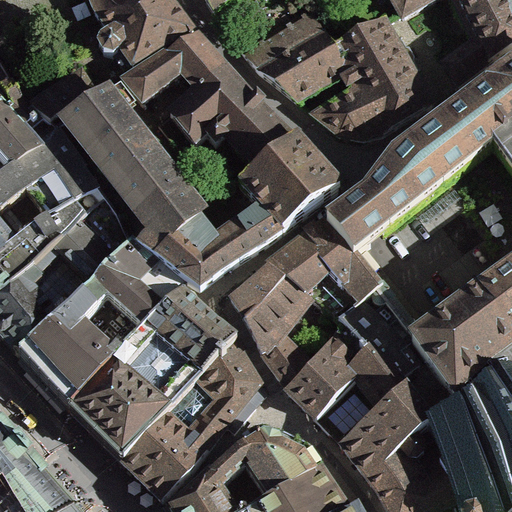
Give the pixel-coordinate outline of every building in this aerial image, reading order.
[(88,0),(95,17),(96,19),(134,0),(88,0)] [(133,73),(192,35),(165,0),(134,0),(96,19),(109,38),(101,43),(99,48),(104,56),(113,59),(121,54),(133,73)] [(203,0),(215,18),(235,0),(203,0)] [(391,0),(403,21),(438,0),(391,0)] [(452,0),(476,48),(444,70),(459,90),(493,65),(511,51),(511,9),(507,0),(452,0)] [(249,63),(260,76),(323,36),(312,12),(243,56),(249,63)] [(411,122),(432,110),(419,88),(383,26),(335,52),(344,77),(355,95),(382,139),(411,122)] [(323,36),(260,76),(280,92),(296,104),(344,77),(335,52),(324,36),(323,36)] [(217,63),(196,40),(124,85),(141,106),(142,107),(183,77),(198,95),(225,72),(217,63)] [(256,175),(294,143),(253,104),(252,103),(225,72),(198,95),(161,128),(160,127),(158,128),(170,142),(182,134),(196,151),(198,150),(203,155),(212,147),(216,151),(226,142),(256,175)] [(511,270),(411,344),(456,405),(511,363),(511,73),(494,86),(489,91),(394,161),(364,199),(352,208),(329,226),(356,259),(493,151),(511,177),(511,270)] [(51,126),(55,122),(94,97),(86,83),(82,77),(33,109),(22,98),(12,82),(0,87),(11,103),(6,106),(23,127),(37,114),(44,119),(51,126)] [(202,222),(149,155),(156,149),(141,131),(134,136),(121,119),(141,106),(124,85),(116,89),(65,122),(153,234),(142,242),(138,247),(189,284),(202,292),(227,276),(268,248),(299,225),(338,196),(339,196),(342,194),(339,192),(319,170),(294,143),(256,175),(240,188),(261,213),(217,245),(200,224),(202,222)] [(353,141),(364,143),(382,139),(355,95),(315,120),(340,139),(353,141)] [(6,106),(1,101),(0,101),(0,182),(43,148),(29,132),(44,119),(37,114),(23,127),(6,106)] [(99,189),(57,130),(48,144),(43,148),(0,182),(0,260),(54,217),(55,219),(74,206),(99,189)] [(55,219),(54,217),(0,260),(0,303),(32,276),(79,223),(84,218),(74,206),(55,219)] [(105,269),(116,259),(79,223),(32,276),(0,303),(0,337),(18,358),(19,358),(61,323),(99,281),(105,269)] [(311,304),(306,299),(328,275),(343,290),(360,307),(363,305),(380,290),(356,259),(329,226),(297,250),(269,272),(311,304)] [(70,414),(127,347),(182,292),(182,290),(185,288),(189,284),(138,247),(132,244),(122,254),(121,253),(116,259),(105,269),(99,281),(61,323),(19,358),(36,378),(70,414)] [(280,341),(311,304),(269,272),(245,292),(231,302),(263,359),(282,387),(287,394),(305,412),(308,415),(311,418),(316,423),(374,361),(370,357),(388,341),(367,320),(351,334),(344,328),(305,373),(280,341)] [(190,300),(182,292),(127,347),(70,414),(92,435),(122,465),(167,415),(194,385),(225,352),(236,340),(214,321),(200,308),(190,299),(190,300)] [(428,426),(433,422),(402,382),(420,368),(363,305),(360,307),(341,324),(344,328),(351,334),(367,320),(388,341),(370,357),(374,361),(316,423),(342,450),(340,452),(343,455),(345,453),(366,480),(368,483),(366,484),(368,487),(370,486),(379,498),(415,471),(411,466),(416,466),(423,459),(424,450),(417,442),(430,429),(428,426)] [(236,340),(225,352),(194,385),(167,415),(122,465),(140,482),(163,505),(164,504),(191,480),(209,453),(226,430),(234,436),(248,419),(267,397),(261,387),(259,384),(262,382),(256,373),(254,374),(242,355),(246,352),(236,342),(237,341),(236,340)] [(511,511),(511,363),(456,405),(433,422),(428,426),(430,429),(435,437),(440,452),(415,471),(379,498),(377,499),(379,501),(381,500),(387,511),(511,511)] [(0,511),(72,511),(69,508),(45,482),(46,481),(39,473),(36,470),(35,469),(11,442),(2,430),(1,431),(0,429),(0,511)] [(259,511),(321,474),(307,455),(286,446),(262,437),(257,438),(216,473),(209,478),(192,495),(172,511),(259,511)] [(346,511),(333,491),(321,474),(259,511),(346,511)]
